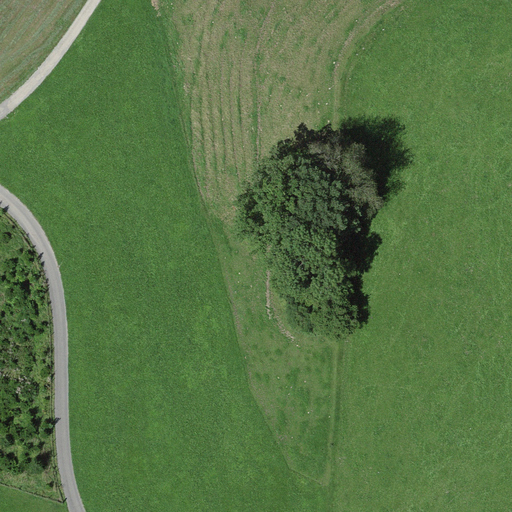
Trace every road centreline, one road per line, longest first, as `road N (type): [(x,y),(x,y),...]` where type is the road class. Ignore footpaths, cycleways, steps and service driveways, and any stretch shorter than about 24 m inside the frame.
road 1 (unclassified): [(0,195),(28,220),(49,261),(58,301),(61,429),(80,511)]
road 2 (track): [(94,0),(64,48),(0,114)]
